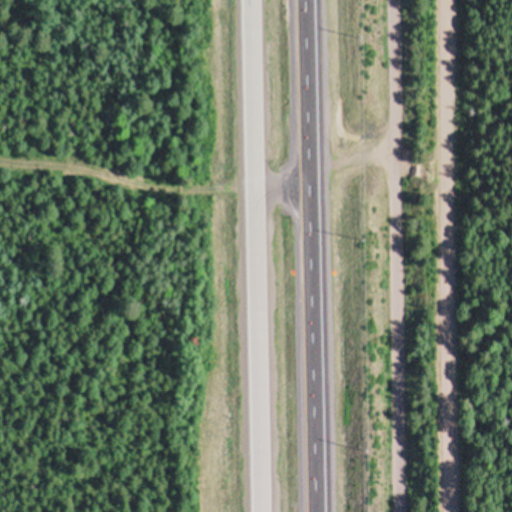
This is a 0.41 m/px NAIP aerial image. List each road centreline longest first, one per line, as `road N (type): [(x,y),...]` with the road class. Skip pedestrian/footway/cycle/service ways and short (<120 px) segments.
road 1 (residential): [(450,511),(437,0)]
road 2 (trunk): [(249,0),(259,511)]
road 3 (trunk): [(313,511),(303,0)]
road 4 (track): [(387,0),(394,511)]
road 5 (track): [(0,166),(143,189),(253,190)]
